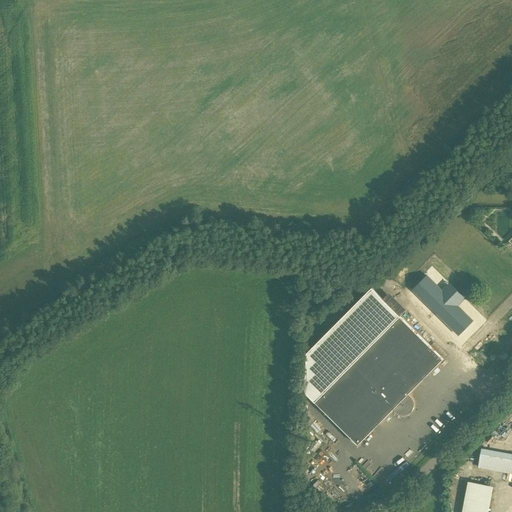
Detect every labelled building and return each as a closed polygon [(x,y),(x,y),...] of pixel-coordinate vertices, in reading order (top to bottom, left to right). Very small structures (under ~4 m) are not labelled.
[(393,280),(400,273),(394,266),(386,273),(393,280)] [(372,289),(306,355),(305,393),(314,402),(358,445),(443,359),(400,316),(372,289)] [(437,309),(451,322),(465,308),(452,294),(437,309)] [(511,472),(511,452),(483,448),(479,467),(511,472)] [(483,511),(489,485),(469,481),(462,511),(483,511)]
